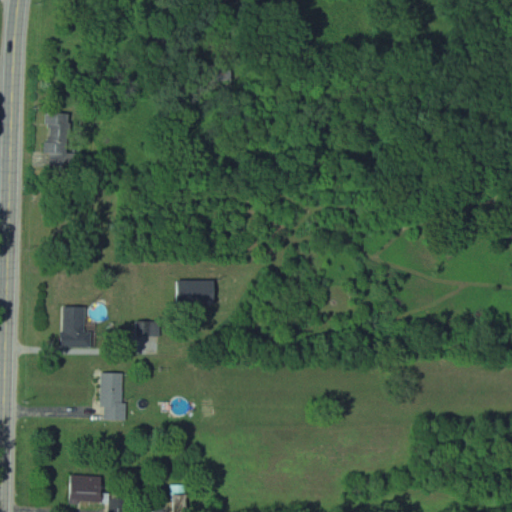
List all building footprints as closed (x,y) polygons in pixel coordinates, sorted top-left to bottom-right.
[(48,157),(71,157),(71,113),(48,113),(48,157)] [(179,306),(218,306),(218,281),(179,281),(179,306)] [(88,331),(88,306),(64,306),(64,347),(94,347),(94,331),(88,331)] [(127,372),(104,372),(104,420),(127,420),(127,372)] [(106,475),(72,474),(72,501),(106,501),(106,475)]
